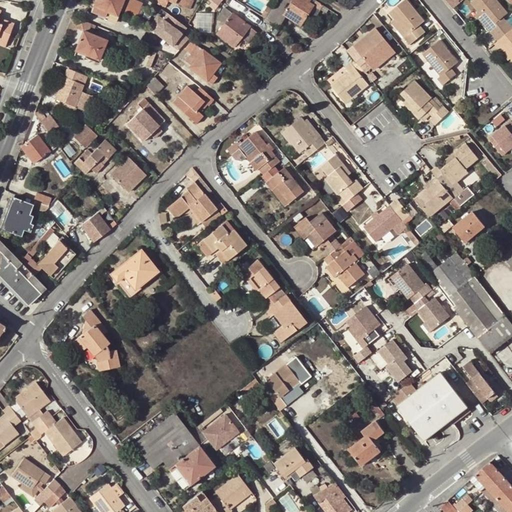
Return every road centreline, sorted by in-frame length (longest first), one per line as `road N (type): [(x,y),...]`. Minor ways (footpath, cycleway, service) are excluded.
road 1 (residential): [(156,511),(26,333)]
road 2 (residential): [(292,67),(372,166),(407,141)]
road 3 (residential): [(295,285),(191,153)]
road 4 (unclassified): [(26,333),(133,211)]
road 5 (residential): [(395,324),(422,356),(472,340),(511,390)]
road 6 (residential): [(226,333),(133,211)]
road 7 (unclassified): [(191,153),(292,67)]
